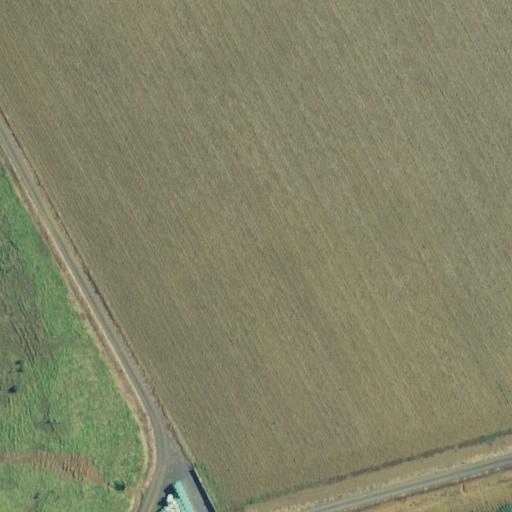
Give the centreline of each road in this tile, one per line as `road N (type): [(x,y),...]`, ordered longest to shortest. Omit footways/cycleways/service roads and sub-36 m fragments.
road 1 (unknown): [(149,511),(163,476),(156,440),(0,141)]
road 2 (unknown): [(511,466),(347,511)]
